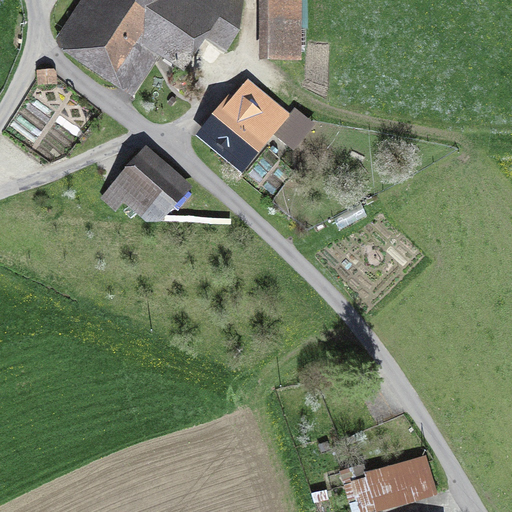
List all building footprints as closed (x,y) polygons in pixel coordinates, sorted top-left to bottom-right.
[(239,23),(242,0),(99,0),(73,41),(128,78),(150,44),(183,66),(203,34),(223,48),(239,23)] [(268,0),(268,53),(298,52),(298,0),(268,0)] [(227,107),(206,132),(243,163),(284,113),(250,86),(231,110),(227,107)] [(296,115),(280,135),(292,144),(308,125),(296,115)] [(247,172),(261,183),(290,145),(275,134),(247,172)] [(186,191),(149,158),(131,177),(127,173),(115,186),(150,217),(161,220),(186,191)] [(361,511),(434,493),(427,462),(353,481),(361,511)]
